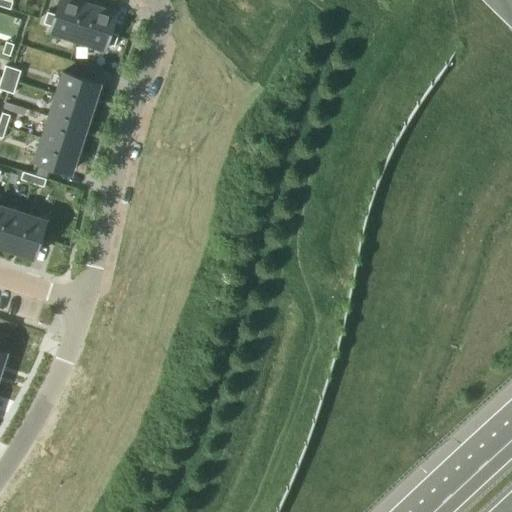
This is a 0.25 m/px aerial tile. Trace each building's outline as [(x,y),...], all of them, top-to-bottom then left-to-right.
[(15,1),(12,0),(2,0),(0,5),(12,9),(15,1)] [(79,43),(91,6),(72,0),(62,0),(58,14),(54,26),(51,34),(79,43)] [(108,43),(112,31),(118,15),(91,6),(79,43),(106,51),(108,43)] [(46,23),(54,26),(58,14),(50,12),(46,23)] [(112,31),(108,43),(116,45),(120,34),(112,31)] [(3,52),(11,54),(14,42),(6,40),(3,52)] [(191,61),(184,82),(221,94),(228,73),(191,61)] [(4,77),(11,79),(15,67),(7,65),(4,77)] [(11,79),(19,81),(23,70),(15,67),(11,79)] [(62,69),(55,92),(92,104),(99,81),(62,69)] [(11,79),(4,77),(0,88),(8,91),(11,79)] [(11,79),(8,91),(16,93),(19,81),(11,79)] [(184,82),(178,103),(214,115),(221,94),(184,82)] [(92,104),(55,92),(48,114),(85,125),(92,104)] [(178,103),(171,123),(208,135),(214,115),(178,103)] [(4,112),(0,123),(8,126),(11,115),(4,112)] [(79,149),(85,127),(49,115),(42,137),(79,149)] [(171,123),(164,144),(201,156),(208,135),(171,123)] [(79,149),(42,137),(34,159),(71,171),(79,149)] [(164,144),(158,165),(194,177),(201,156),(164,144)] [(23,178),(34,182),(37,174),(25,170),(23,178)] [(48,178),(37,174),(34,182),(46,186),(48,178)] [(150,198),(145,220),(183,229),(188,207),(150,198)] [(0,209),(0,244),(11,249),(23,212),(1,205),(0,209)] [(11,249),(34,256),(41,234),(45,219),(23,212),(11,249)] [(145,220),(140,241),(178,250),(183,229),(145,220)] [(200,220),(197,232),(205,234),(208,222),(200,220)] [(197,232),(195,244),(203,246),(205,234),(197,232)] [(140,241),(135,262),(173,271),(178,250),(140,241)] [(135,262),(130,284),(168,293),(173,271),(135,262)] [(191,267),(189,275),(201,277),(202,269),(191,267)] [(189,275),(187,283),(199,285),(201,277),(189,275)] [(105,366),(96,386),(131,402),(140,382),(105,366)] [(96,386),(87,406),(122,422),(131,402),(96,386)] [(149,402),(145,409),(156,414),(159,407),(149,402)] [(87,406),(77,425),(112,441),(122,422),(87,406)] [(145,409),(141,416),(152,422),(156,414),(145,409)] [(77,425),(68,446),(103,462),(112,441),(77,425)] [(131,437),(125,448),(133,451),(138,441),(131,437)] [(125,448),(120,459),(127,462),(133,451),(125,448)]
